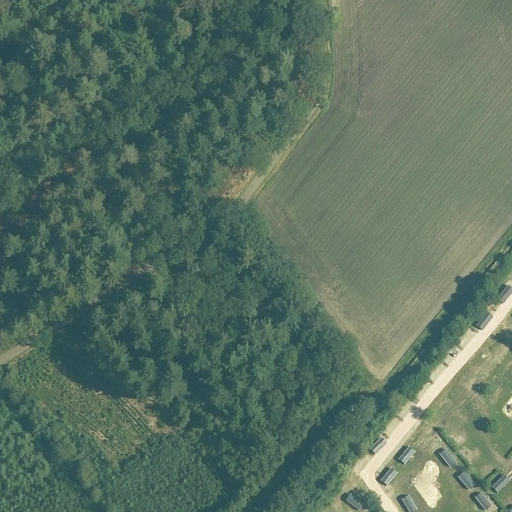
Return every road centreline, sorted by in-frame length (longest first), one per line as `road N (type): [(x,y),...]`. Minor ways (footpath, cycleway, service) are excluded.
road 1 (unclassified): [(0,362),(235,208),(319,92),(316,0)]
road 2 (track): [(511,245),(383,395)]
